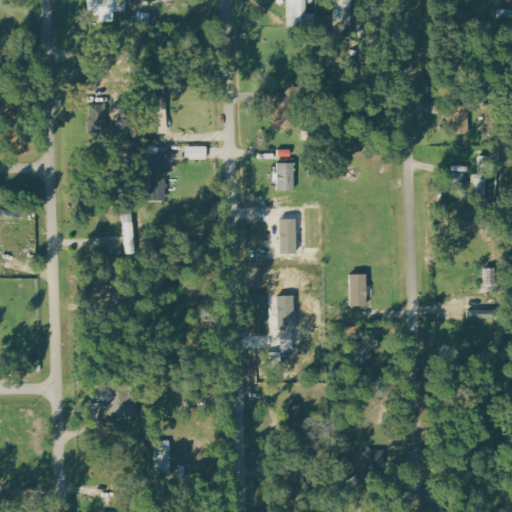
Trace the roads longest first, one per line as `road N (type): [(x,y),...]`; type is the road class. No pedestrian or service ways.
road 1 (residential): [(421,511),(405,0)]
road 2 (residential): [(243,511),(228,0)]
road 3 (residential): [(61,511),(47,0)]
